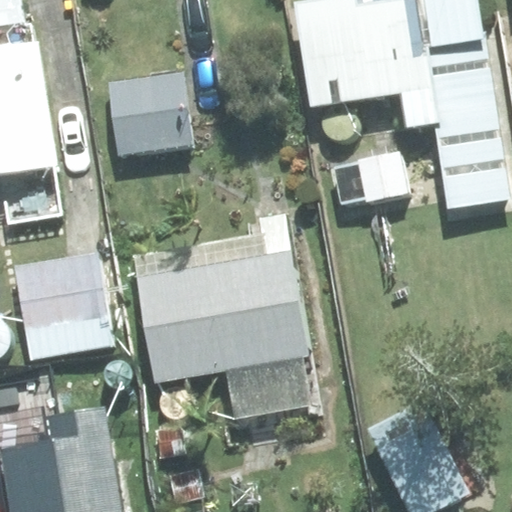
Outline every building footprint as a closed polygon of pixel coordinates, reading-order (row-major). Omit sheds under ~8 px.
[(359,0),(362,12),(323,17),(336,106),(362,102),(367,142),(390,140),(385,98),(410,96),(415,131),(442,127),(443,138),(502,130),(491,42),(430,50),(423,0),(359,0)] [(0,176),(65,168),(47,46),(0,53),(0,176)] [(186,78),(114,87),(123,155),(194,148),(186,78)] [(366,182),(348,185),(352,207),(411,198),(403,156),(362,164),(366,182)] [(308,359),(317,356),(291,219),(266,223),(272,257),(143,282),(163,387),(231,375),(241,424),(316,409),(308,359)] [(102,259),(19,271),(30,340),(112,328),(102,259)] [(373,438),(413,511),(461,511),(477,503),(426,409),(373,438)] [(61,446),(12,454),(22,511),(130,511),(113,413),(58,421),(61,446)] [(203,471),(173,478),(180,507),(210,500),(203,471)]
